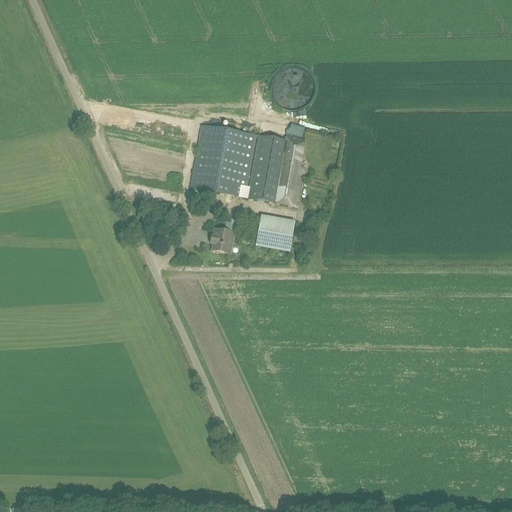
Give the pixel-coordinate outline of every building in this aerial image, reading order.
[(253,137),(207,128),(202,128),(190,190),(241,200),(253,137)] [(274,205),(285,142),(258,137),(247,200),(274,205)] [(286,137),(285,142),(274,205),(297,209),(304,169),(300,169),(305,140),(286,137)] [(123,142),(122,151),(134,151),(134,142),(123,142)] [(154,148),(152,158),(177,162),(178,152),(172,151),(172,150),(166,149),(166,150),(154,148)] [(294,224),(261,218),(256,248),(289,253),(294,224)] [(233,236),(233,234),(215,231),(213,240),(214,240),(211,253),(229,256),(231,244),(230,243),(231,236),(233,236)]
